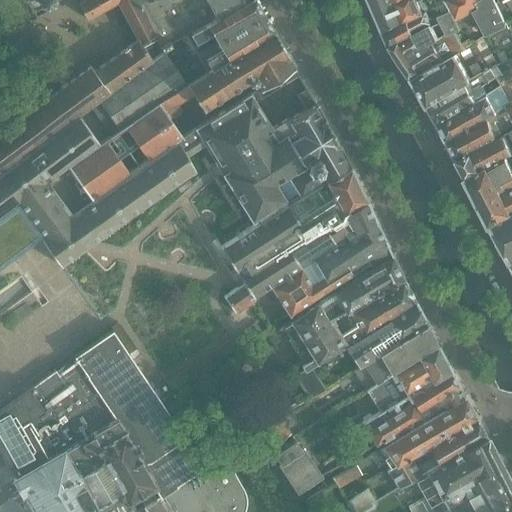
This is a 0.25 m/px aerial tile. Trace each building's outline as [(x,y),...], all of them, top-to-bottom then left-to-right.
[(26,0),(32,11),(33,11),(36,17),(53,9),(54,8),(53,7),(51,3),(52,2),(52,0),(26,0)] [(82,0),(77,3),(86,19),(116,2),(120,8),(128,23),(131,28),(136,39),(137,40),(141,43),(150,38),(154,36),(161,50),(171,44),(170,43),(181,36),(192,56),(197,53),(207,71),(227,58),(272,30),(269,24),(263,14),(254,0),(82,0)] [(446,3),(445,0),(444,0),(370,0),(384,31),(446,3)] [(473,2),(476,0),(445,0),(446,3),(456,22),(474,13),(478,11),(473,2)] [(476,0),(473,2),(478,11),(474,13),(486,36),(493,33),(494,36),(509,27),(507,23),(495,0),(476,0)] [(391,46),(441,23),(446,33),(449,31),(451,34),(455,32),(461,30),(456,22),(446,3),(384,31),(391,46)] [(391,46),(400,61),(411,77),(412,78),(464,48),(455,32),(451,34),(449,31),(446,33),(441,23),(391,46)] [(99,144),(68,166),(91,199),(149,159),(182,136),(165,112),(194,94),(203,109),(244,83),(246,87),(255,82),(259,88),(294,67),(273,30),(272,30),(227,58),(207,71),(187,84),(119,129),(99,144)] [(90,67),(89,68),(101,84),(107,80),(115,90),(152,60),(141,43),(137,40),(115,57),(93,72),(90,67)] [(412,79),(422,96),(422,97),(427,106),(428,106),(502,64),(497,56),(485,63),(489,69),(483,73),(468,48),(465,49),(464,48),(412,78),(412,79)] [(498,54),(502,63),(508,60),(504,51),(498,54)] [(115,90),(100,102),(119,129),(187,84),(165,52),(152,60),(115,90)] [(502,64),(428,106),(438,123),(483,99),(482,98),(487,95),(482,85),(506,72),(502,64)] [(100,102),(115,90),(107,80),(101,84),(89,68),(0,134),(0,175),(80,117),(79,115),(99,100),(100,102)] [(482,98),(483,99),(438,123),(456,157),(461,154),(480,145),(511,127),(511,101),(505,105),(496,89),(487,95),(482,98)] [(257,216),(260,221),(246,230),(247,232),(348,166),(337,142),(330,129),(317,106),(315,103),(296,115),(291,118),(289,116),(272,126),(251,93),(182,136),(149,159),(91,199),(75,209),(68,208),(47,181),(18,203),(43,237),(41,238),(61,266),(90,245),(197,170),(186,154),(204,143),(220,168),(252,219),(257,216)] [(18,203),(47,181),(68,166),(99,144),(80,117),(0,175),(0,265),(17,254),(41,238),(43,237),(18,203)] [(459,159),(457,160),(468,179),(511,154),(511,145),(510,147),(504,135),(468,154),(466,155),(466,156),(459,160),(459,159)] [(511,154),(468,179),(467,179),(489,221),(511,209),(511,154)] [(246,230),(220,247),(237,273),(244,283),(246,282),(260,273),(253,261),(333,209),(334,211),(341,207),(345,214),(365,201),(348,166),(247,232),(246,230)] [(194,179),(0,314),(0,376),(11,392),(234,236),(194,179)] [(333,209),(253,261),(260,273),(269,268),(277,281),(374,220),(365,201),(345,214),(341,207),(334,211),(333,209)] [(510,261),(511,262),(511,261),(511,209),(489,221),(490,224),(491,224),(510,261)] [(260,273),(246,282),(254,296),(271,286),(289,314),(368,262),(370,267),(391,255),(389,252),(388,250),(374,220),(277,281),(269,268),(260,273)] [(366,269),(333,290),(338,300),(346,314),(349,312),(402,279),(391,255),(370,267),(366,269)] [(349,312),(356,324),(341,334),(342,337),(346,344),(414,302),(402,279),(349,312)] [(235,283),(220,292),(233,310),(233,311),(235,314),(255,300),(254,296),(246,282),(244,283),(238,287),(235,283)] [(317,301),(285,324),(306,359),(301,362),(303,366),(294,372),(310,397),(324,388),(311,366),(345,345),(346,344),(342,337),(341,334),(332,320),(329,322),(322,310),(330,305),(331,304),(338,300),(333,290),(317,301)] [(346,344),(345,345),(358,366),(426,324),(414,302),(346,344)] [(358,366),(353,370),(365,390),(393,372),(436,345),(435,343),(426,324),(358,366)] [(0,409),(0,441),(18,472),(17,473),(18,474),(119,419),(129,434),(125,436),(129,443),(132,441),(144,464),(153,463),(187,440),(142,375),(112,330),(74,356),(76,361),(58,374),(55,370),(0,409)] [(393,372),(365,390),(379,412),(407,395),(449,370),(446,364),(445,363),(436,345),(393,372)] [(379,412),(362,422),(375,445),(422,418),(421,417),(439,406),(442,405),(444,409),(463,397),(462,393),(458,387),(456,382),(455,381),(452,376),(452,375),(449,370),(407,395),(379,412)] [(381,446),(378,448),(391,468),(475,418),(463,397),(444,409),(419,423),(381,446)] [(279,416),(264,426),(276,443),(291,434),(279,416)] [(391,468),(387,470),(400,488),(414,480),(415,479),(485,437),(475,418),(391,468)] [(125,436),(129,434),(119,419),(18,474),(15,476),(13,477),(21,492),(24,491),(36,511),(122,511),(131,507),(129,504),(131,502),(130,500),(153,486),(160,496),(176,486),(177,485),(205,467),(187,440),(153,463),(144,464),(132,441),(129,443),(125,436)] [(276,443),(271,447),(298,488),(318,474),(291,434),(276,443)] [(408,508),(410,511),(486,511),(511,498),(511,489),(485,437),(415,479),(414,480),(424,499),(408,508)] [(244,511),(246,492),(228,462),(223,465),(219,458),(216,459),(216,460),(205,467),(177,485),(176,486),(160,496),(158,498),(158,497),(146,504),(147,505),(148,507),(150,511),(244,511)] [(362,475),(355,464),(333,478),(335,482),(338,488),(362,475)] [(376,503),(376,501),(367,488),(350,500),(357,511),(368,511),(374,509),(376,503)] [(511,511),(511,498),(486,511),(511,511)]
